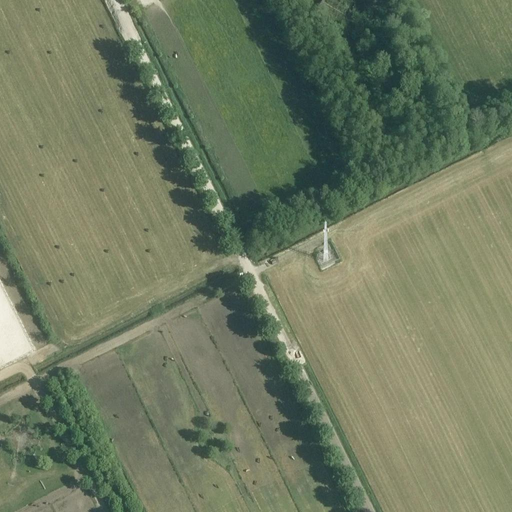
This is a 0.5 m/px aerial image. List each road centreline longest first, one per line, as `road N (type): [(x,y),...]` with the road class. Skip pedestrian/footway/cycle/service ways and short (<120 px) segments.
road 1 (unclassified): [(368,511),(113,0)]
road 2 (track): [(247,275),(0,400)]
road 3 (track): [(36,382),(104,511)]
